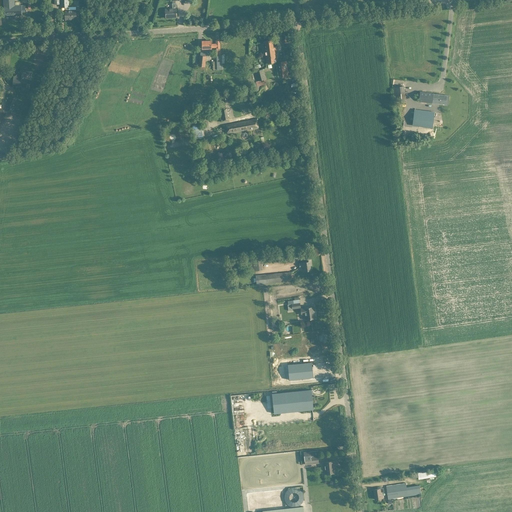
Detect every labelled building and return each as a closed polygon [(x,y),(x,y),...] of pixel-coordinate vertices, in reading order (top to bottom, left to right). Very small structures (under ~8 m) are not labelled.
[(3,0),(4,16),(22,15),(22,12),(26,12),(25,4),(15,5),(14,0),(3,0)] [(65,11),(65,15),(65,20),(76,20),(76,11),(76,7),(69,7),(68,0),(60,0),(61,7),(65,7),(65,11)] [(172,9),(165,9),(166,18),(170,17),(177,16),(176,3),(175,3),(175,0),(172,0),(172,3),(172,9)] [(211,41),(202,41),(202,49),(211,48),(216,47),(216,48),(216,55),(220,55),(220,48),(220,40),(216,40),(216,44),(211,44),(211,41)] [(265,43),(262,44),(263,49),(265,49),(265,52),(267,63),(276,62),(275,52),(278,52),(277,47),(273,47),(272,40),(265,41),(265,43)] [(281,64),(278,65),(280,76),(288,75),(286,61),(281,62),(281,64)] [(253,71),(257,86),(266,84),(265,79),(266,78),(263,68),(253,71)] [(15,77),(14,76),(13,85),(26,87),(27,79),(27,76),(27,75),(26,74),(26,73),(25,73),(24,73),(19,72),(19,74),(18,74),(17,74),(16,75),(16,76),(15,77)] [(419,101),(448,105),(449,95),(426,93),(426,90),(420,89),(419,101)] [(219,96),(220,104),(229,103),(228,100),(231,99),(230,93),(219,96)] [(13,112),(18,98),(10,95),(5,109),(13,112)] [(220,109),(222,121),(229,120),(227,108),(220,109)] [(412,125),(432,128),(434,112),(414,109),(412,125)] [(226,125),(228,134),(258,128),(257,119),(226,125)] [(203,130),(194,129),(194,138),(202,138),(203,130)] [(300,268),(304,267),(304,271),(311,270),(310,263),(311,262),(311,257),(305,258),(306,262),(303,262),(299,263),(300,268)] [(248,259),(249,271),(262,270),(261,258),(248,259)] [(256,276),(257,284),(292,280),(291,272),(256,276)] [(305,308),(300,309),(301,314),(303,314),(304,320),(316,318),(314,306),(304,308),(305,308)] [(312,362),(288,364),(289,380),(313,377),(312,362)] [(303,390),(272,394),(274,413),(313,409),(313,403),(315,403),(314,396),(312,396),(311,389),(303,390)] [(317,451),(303,452),(304,464),(319,463),(317,451)] [(333,465),(335,465),(334,461),(323,462),(324,474),(334,473),(333,465)] [(419,477),(419,479),(435,476),(435,470),(412,473),(412,478),(419,477)] [(386,486),(388,499),(421,494),(420,486),(407,488),(406,483),(386,486)] [(377,489),(373,489),(375,499),(383,498),(382,492),(384,492),(383,488),(381,488),(381,487),(377,488),(377,489)]
